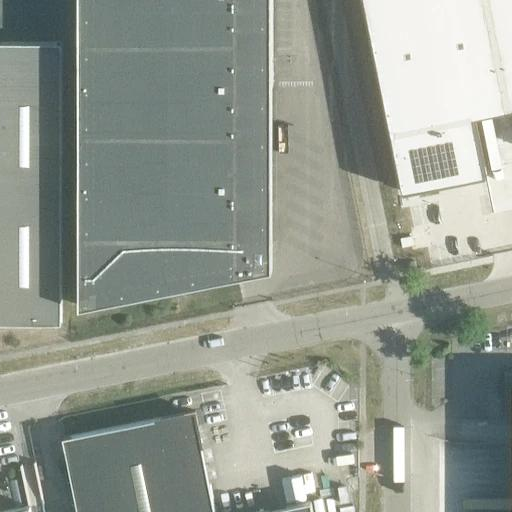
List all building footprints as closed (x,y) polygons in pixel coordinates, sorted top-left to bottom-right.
[(272,0),(79,0),(79,305),(272,267),(272,0)] [(487,0),(364,0),(402,190),(486,174),(475,116),(509,109),(487,0)] [(511,0),(487,0),(509,109),(511,108),(511,0)] [(0,322),(59,323),(59,41),(0,41),(0,322)] [(77,511),(312,511),(310,501),(255,511),(214,511),(194,411),(63,437),(77,511)]
